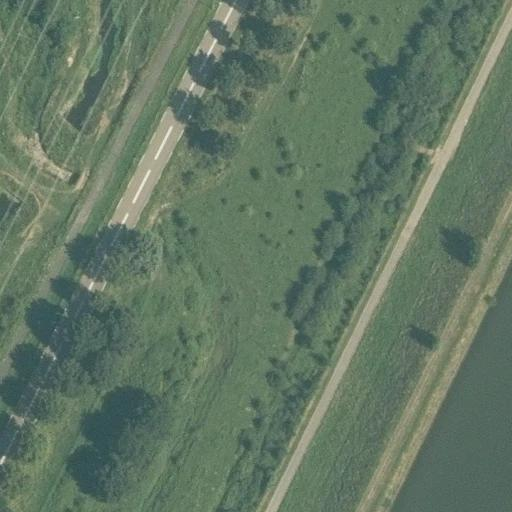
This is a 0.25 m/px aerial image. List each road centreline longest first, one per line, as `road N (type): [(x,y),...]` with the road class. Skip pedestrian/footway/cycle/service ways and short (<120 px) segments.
road 1 (unclassified): [(271,511),(511,20)]
road 2 (tertiary): [(0,470),(238,0)]
